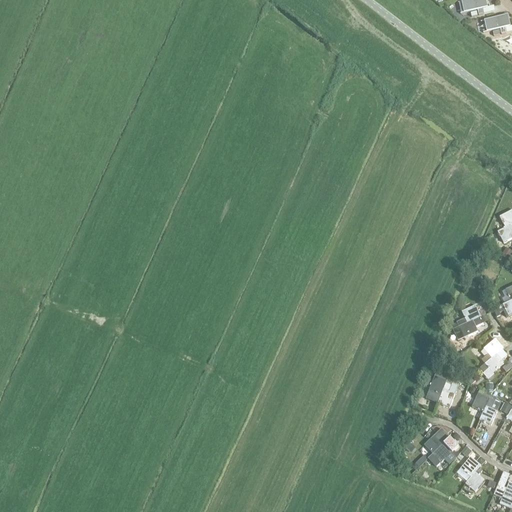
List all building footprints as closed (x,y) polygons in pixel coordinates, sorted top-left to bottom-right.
[(486,9),(483,0),(473,0),(458,3),(458,4),(464,3),(466,13),(460,14),(460,15),(478,11),(479,16),(484,15),(482,10),(486,9)] [(500,30),(501,35),(506,34),(505,29),(509,28),(506,17),(481,22),(481,23),(486,22),(488,32),(483,33),(483,34),(500,30)] [(511,211),(500,218),(506,229),(511,226),(511,211)] [(506,229),(498,233),(504,244),(511,239),(511,227),(511,226),(506,229)] [(511,254),(506,250),(502,255),(509,260),(511,255),(511,254)] [(478,293),(483,303),(489,300),(485,290),(478,293)] [(511,301),(511,302),(503,306),(508,317),(511,315),(511,301)] [(462,313),(467,324),(473,322),(486,316),(484,312),(482,313),(480,311),(478,312),(475,307),(462,313)] [(467,324),(459,328),(453,331),(459,342),(478,333),(473,322),(467,324)] [(484,350),(492,359),(497,355),(497,356),(502,351),(504,350),(495,340),(484,350)] [(457,357),(454,350),(447,353),(451,360),(457,357)] [(492,359),(480,370),(484,374),(489,370),(493,375),(505,365),(501,360),(506,356),(502,351),(497,356),(497,355),(492,359)] [(502,370),(506,374),(511,369),(511,366),(510,364),(502,370)] [(430,392),(441,396),(443,390),(444,390),(446,385),(449,375),(438,371),(430,392)] [(467,382),(471,386),(476,382),(472,377),(467,382)] [(441,396),(438,404),(450,409),(458,388),(452,385),(451,387),(446,385),(444,390),(443,390),(441,396)] [(472,408),(483,413),(486,408),(490,400),(478,394),(472,408)] [(483,413),(479,421),(491,426),(497,413),(491,410),(495,402),(490,400),(486,408),(483,413)] [(509,416),(511,411),(511,409),(511,408),(505,404),(500,412),(509,416)] [(433,455),(439,449),(444,445),(450,439),(442,430),(424,446),(433,455)] [(444,445),(439,449),(433,455),(441,464),(445,461),(449,466),(456,459),(452,454),(459,448),(450,439),(444,445)] [(414,448),(410,444),(406,449),(410,452),(414,448)] [(471,452),(473,450),(468,446),(462,453),(468,458),(472,452),(471,452)] [(461,470),(471,478),(475,474),(479,469),(481,467),(478,465),(470,458),(461,470)] [(471,478),(465,485),(475,493),(485,482),(479,477),(483,472),(479,469),(475,474),(471,478)] [(511,479),(511,475),(504,472),(498,486),(504,489),(508,480),(511,481),(511,479)] [(511,510),(511,508),(511,483),(509,483),(500,505),(511,510)]
